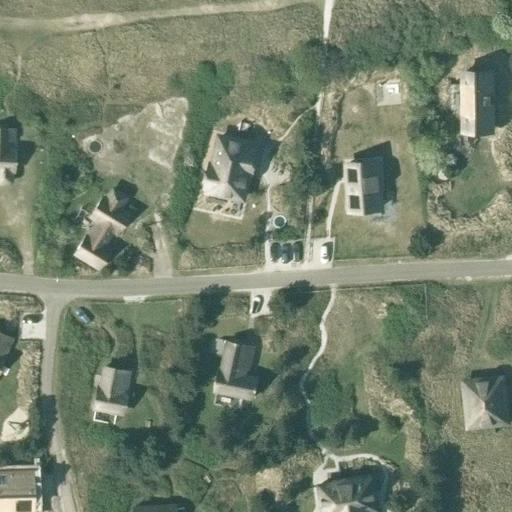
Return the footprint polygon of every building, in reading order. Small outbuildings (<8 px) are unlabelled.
[(450,84),(450,110),(465,110),(465,127),(466,127),(466,125),(494,124),(494,103),(493,93),(493,69),(492,69),(492,72),(466,72),(466,71),(464,71),(465,84),(450,84)] [(16,130),(0,129),(0,183),(8,183),(10,182),(10,171),(13,171),(13,151),(5,151),(6,140),(15,141),(16,130)] [(213,165),(210,165),(205,187),(209,188),(208,191),(242,198),(248,173),(251,173),(256,151),(253,150),(254,144),(219,137),(213,165)] [(377,162),(347,164),(350,210),(380,208),(377,162)] [(124,198),(111,190),(104,201),(101,199),(90,217),(97,221),(86,238),(84,237),(74,254),(97,268),(108,252),(101,247),(112,230),(115,232),(126,215),(117,209),(124,198)] [(342,338),(369,347),(384,301),(358,292),(342,338)] [(0,362),(1,360),(0,359),(10,340),(0,335),(0,362)] [(215,390),(252,398),(257,378),(244,376),(245,369),(247,370),(252,347),(228,342),(221,371),(219,370),(215,390)] [(127,373),(103,368),(99,389),(97,389),(93,408),(120,413),(124,394),(121,393),(122,388),(124,388),(127,373)] [(503,376),(489,378),(490,386),(463,388),(467,428),(482,426),(481,417),(493,416),(494,425),(508,424),(503,376)] [(0,511),(32,511),(30,474),(4,474),(4,476),(0,475),(0,511)] [(375,506),(371,479),(321,487),(324,511),(365,511),(365,507),(375,506)]
